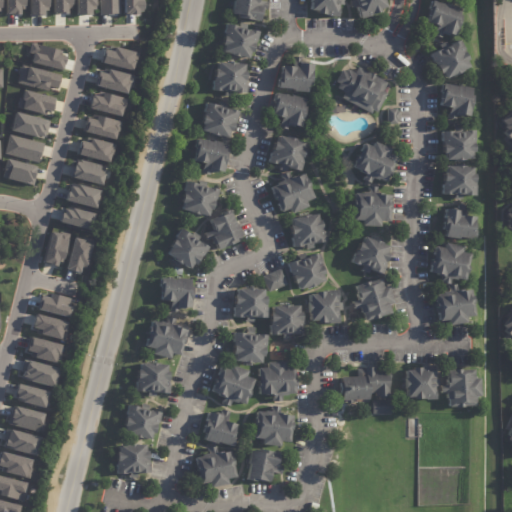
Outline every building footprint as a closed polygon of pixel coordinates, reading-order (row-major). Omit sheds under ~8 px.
[(4,15),(4,0),(22,0),(23,8),(18,9),(19,15),(4,15)] [(27,16),(27,0),(46,0),(46,10),(42,10),(42,16),(27,16)] [(51,14),(51,0),(69,0),(70,8),(65,8),(65,14),(51,14)] [(75,15),(74,0),(93,0),(94,9),(89,9),(89,15),(75,15)] [(98,15),(98,0),(118,0),(118,14),(98,15)] [(127,14),(122,14),(122,0),(141,0),(141,11),(136,11),(136,15),(127,15),(127,14)] [(267,4),(266,11),(260,10),(259,15),(256,15),(255,21),(234,18),(235,15),(229,14),(231,0),(254,0),(267,2),(267,4)] [(337,0),(336,7),(337,7),(336,16),(326,15),(326,14),(315,13),(315,10),(309,10),(310,0),(337,0)] [(355,5),(353,0),(383,0),(386,7),(379,9),(380,11),(369,14),(370,16),(359,19),(355,5)] [(433,32),(435,26),(425,22),(431,7),(428,6),(430,1),(445,6),(446,4),(458,9),(456,15),(459,16),(452,36),(449,35),(449,36),(446,35),(446,36),(442,35),(440,39),(432,35),(433,32)] [(240,28),(257,32),(254,42),(253,42),(253,44),(252,44),(250,52),(247,52),(246,58),(240,57),(239,58),(228,55),(228,54),(221,52),(222,45),(220,45),(222,36),(226,24),(237,26),(237,27),(240,28)] [(443,80),(440,74),(438,75),(435,68),(434,65),(433,65),(428,55),(440,49),(441,50),(450,46),(450,45),(458,41),(463,51),(461,52),(465,61),(464,62),(467,68),(460,71),(461,72),(452,77),(451,76),(443,80)] [(29,62),(31,54),(27,53),(30,43),(60,51),(59,55),(64,57),(61,70),(29,62)] [(99,62),(102,49),(108,50),(109,46),(137,53),(134,63),(132,63),(130,71),(99,62)] [(306,60),(305,65),(312,66),(311,73),(310,73),(309,87),(306,87),(306,93),(292,92),(292,91),(276,90),(277,81),(278,81),(279,70),(281,70),(281,67),(293,68),(294,58),(306,59),(306,60)] [(231,90),(221,90),(221,91),(211,90),(213,69),(216,69),(216,62),(226,63),(226,62),(233,62),(233,63),(242,64),(242,71),(244,71),(244,82),(245,82),(244,93),(233,92),(233,90),(231,90)] [(15,83),(20,65),(59,75),(56,88),(47,86),(46,91),(15,83)] [(370,74),(375,76),(374,77),(386,84),(381,92),(385,94),(375,113),(371,111),(369,114),(340,99),(343,93),(342,93),(343,92),(337,88),(339,85),(335,82),(341,71),(345,73),(347,70),(354,74),(357,68),(369,74),(370,74)] [(93,86),(97,71),(105,74),(106,69),(131,75),(129,86),(127,86),(124,94),(93,86)] [(440,83),(456,87),(457,85),(470,88),(468,95),(471,95),(467,116),(463,115),(463,116),(461,116),(460,117),(457,116),(456,120),(446,118),(449,108),(438,106),(441,90),(439,90),(440,83)] [(20,109),(20,108),(16,107),(18,98),(20,98),(22,90),(53,98),(50,112),(45,110),(44,115),(20,109)] [(87,109),(90,95),(99,97),(100,93),(125,99),(123,109),(121,108),(118,117),(87,109)] [(274,93),(290,98),(291,96),(304,99),(302,105),(305,106),(299,127),(294,126),(293,127),(290,126),(288,130),(280,128),(281,126),(280,125),(282,118),(271,115),(276,99),(273,98),(274,93)] [(218,107),(228,110),(228,109),(236,112),(234,122),(233,121),(232,124),(231,124),(229,132),(226,132),(225,138),(219,136),(219,137),(208,134),(208,133),(200,131),(202,125),(199,124),(201,115),(202,116),(205,103),(214,105),(214,106),(218,107)] [(511,142),(511,141),(511,140),(510,138),(507,140),(500,133),(503,130),(501,127),(502,126),(498,120),(511,107),(511,142)] [(398,112),(398,121),(395,121),(395,124),(386,124),(386,109),(395,109),(395,111),(398,111),(398,112)] [(8,131),(13,112),(48,121),(45,133),(43,132),(41,139),(8,131)] [(81,131),(85,117),(90,119),(91,115),(119,122),(116,131),(115,131),(112,140),(81,131)] [(443,160),(443,153),(440,153),(440,131),(463,132),(463,130),(472,130),(473,141),(472,141),(472,144),(471,144),(471,152),(469,152),(469,159),(463,159),(463,160),(451,160),(443,160)] [(3,153),(7,134),(42,143),(39,157),(38,156),(36,163),(32,161),(3,153)] [(302,145),(301,149),(303,150),(298,171),(288,168),(288,167),(276,164),(268,162),(273,141),(276,142),(277,136),(287,138),(287,137),(295,139),(294,140),(303,142),(302,145)] [(75,154),(79,140),(84,142),(85,137),(114,145),(111,155),(109,154),(107,162),(75,154)] [(206,142),(211,143),(212,141),(225,145),(223,151),(226,152),(221,173),(216,171),(215,173),(211,172),(210,176),(201,174),(204,164),(193,162),(196,146),(194,145),(195,139),(206,142)] [(388,175),(384,183),(379,180),(378,182),(372,179),(369,184),(362,181),(365,175),(361,174),(361,173),(352,168),(354,162),(353,161),(356,154),(358,155),(363,144),(371,147),(373,142),(389,149),(387,155),(395,158),(388,175)] [(1,177),(3,170),(1,170),(4,159),(35,166),(32,177),(34,177),(32,185),(1,177)] [(69,177),(72,165),(73,165),(74,161),(77,162),(77,160),(103,167),(101,174),(102,174),(100,185),(69,177)] [(457,194),(450,193),(450,195),(441,194),(441,184),(442,184),(442,181),(441,181),(441,173),(444,173),(444,166),(454,166),(454,165),(462,165),(462,167),(470,167),(470,174),(472,174),(472,182),(473,182),(472,195),(460,195),(460,194),(457,194)] [(279,211),(274,200),(273,200),(270,193),(271,193),(269,187),(276,183),(276,182),(282,179),(280,174),(287,171),(290,178),(302,173),(308,186),(307,186),(312,197),(303,201),(305,206),(289,213),(287,208),(279,211)] [(194,184),(199,185),(200,182),(205,184),(205,187),(216,190),(213,202),(211,201),(209,211),(207,211),(205,217),(196,214),(195,216),(189,214),(190,213),(180,210),(182,204),(179,203),(185,182),(194,184)] [(65,191),(63,201),(93,209),(98,190),(70,183),(70,186),(68,186),(67,191),(65,191)] [(360,225),(361,220),(352,219),(353,208),(351,207),(352,199),(353,200),(354,193),(368,193),(368,186),(377,187),(377,194),(389,195),(389,201),(390,201),(389,209),(388,209),(388,222),(379,221),(379,227),(360,225)] [(463,205),(467,206),(465,216),(473,217),(470,235),(473,235),(472,239),(458,237),(457,239),(443,237),(444,230),(442,230),(445,209),(458,211),(459,204),(463,205)] [(511,237),(511,238),(503,227),(504,226),(503,226),(505,224),(503,222),(506,219),(502,215),(505,212),(504,211),(511,205),(511,237)] [(58,222),(60,213),(62,213),(63,209),(65,209),(66,207),(92,213),(88,230),(58,222)] [(217,249),(215,250),(211,240),(207,242),(205,235),(211,232),(207,225),(209,224),(208,220),(221,215),(220,213),(227,210),(233,225),(235,224),(240,237),(234,239),(235,242),(217,249)] [(306,248),(305,244),(292,247),(289,237),(290,237),(290,234),(289,235),(287,226),(290,225),(289,219),(298,217),(298,216),(305,214),(306,216),(314,214),(316,220),(318,220),(320,228),(321,231),(322,231),(324,241),(312,243),(312,246),(306,248)] [(191,237),(199,243),(206,248),(193,265),(192,264),(187,270),(180,264),(180,265),(174,261),(175,260),(167,254),(171,249),(168,247),(173,240),(174,240),(176,238),(175,237),(181,229),(191,237)] [(41,262),(49,231),(57,233),(58,231),(68,234),(60,262),(56,261),(55,266),(41,262)] [(63,269),(72,237),(82,240),(82,242),(90,245),(84,268),(79,267),(78,272),(63,269)] [(381,275),(370,271),(370,270),(357,265),(357,266),(350,263),(358,243),(360,244),(362,238),(371,241),(372,240),(380,243),(379,244),(388,247),(385,254),(387,254),(384,262),(386,262),(381,275)] [(448,284),(441,283),(442,277),(436,276),(436,274),(429,273),(430,266),(429,266),(430,258),(432,258),(434,247),(443,248),(443,243),(461,246),(460,253),(468,254),(464,274),(462,280),(456,279),(455,280),(449,279),(449,285),(448,284)] [(298,289),(296,283),(293,283),(290,275),(291,275),(287,263),(301,259),(300,256),(305,254),(306,258),(309,257),(309,256),(318,253),(321,265),(320,265),(323,274),(320,275),(323,281),(314,284),(314,285),(307,287),(307,286),(298,289)] [(174,268),(182,270),(180,276),(172,275),(174,268)] [(268,292),(262,277),(279,269),(285,284),(268,292)] [(175,313),(170,312),(171,302),(159,301),(161,284),(159,284),(160,279),(176,280),(177,279),(190,280),(189,287),(191,287),(189,308),(184,308),(184,309),(180,309),(180,313),(175,313)] [(391,304),(386,305),(389,314),(377,317),(377,318),(370,320),(370,319),(363,321),(361,314),(360,314),(358,309),(353,310),(351,302),(355,301),(354,299),(355,298),(352,287),(358,286),(357,284),(363,282),(364,283),(378,279),(381,288),(387,287),(391,303),(391,304)] [(440,322),(437,322),(435,310),(433,310),(432,302),(434,302),(433,295),(448,293),(447,286),(454,285),(454,291),(455,291),(455,292),(468,290),(468,296),(470,296),(471,305),(470,305),(472,316),(464,317),(465,323),(447,325),(446,321),(440,322)] [(250,317),(233,317),(233,296),(236,296),(236,289),(245,289),(245,288),(253,288),(253,289),(262,289),(262,297),(264,297),(264,304),(265,304),(265,318),(254,318),(254,317),(250,317)] [(334,305),(334,313),(336,313),(336,324),(326,323),(314,323),(314,321),(307,321),(308,311),(305,310),(306,305),(307,295),(313,295),(313,292),(325,292),(325,290),(336,290),(336,303),(335,303),(334,305)] [(35,309),(39,295),(44,296),(45,292),(69,298),(67,307),(69,307),(67,317),(35,309)] [(302,327),(302,335),(291,335),(291,334),(279,334),(279,335),(269,335),(269,322),(269,314),(271,314),(271,306),(280,306),(280,305),(288,305),(288,306),(297,306),(297,312),(300,312),(300,321),(301,321),(301,324),(302,324),(302,327)] [(511,335),(510,338),(502,331),(504,329),(500,326),(511,309),(511,335)] [(30,328),(34,313),(66,322),(63,331),(65,331),(63,341),(40,334),(39,335),(34,334),(35,329),(30,328)] [(169,318),(174,319),(172,327),(184,330),(183,336),(181,344),(178,356),(169,353),(168,359),(151,355),(152,349),(144,347),(147,335),(145,335),(147,327),(148,327),(150,320),(158,323),(159,321),(165,323),(166,317),(169,318)] [(247,335),(255,336),(255,334),(265,335),(263,347),(262,347),(261,358),(259,358),(258,364),(251,363),(251,364),(240,363),(240,362),(231,361),(232,355),(230,355),(232,333),(246,334),(245,335),(247,335)] [(25,350),(28,337),(60,345),(57,355),(55,354),(53,363),(29,356),(30,352),(25,350)] [(19,379),(21,372),(19,372),(22,360),(57,368),(53,384),(49,386),(19,379)] [(155,363),(155,365),(164,365),(164,372),(167,372),(166,394),(133,393),(134,375),(137,375),(137,364),(147,364),(147,363),(155,363)] [(257,368),(257,395),(272,395),(272,401),(280,401),(280,394),(293,394),(293,363),(265,363),(265,368),(257,368)] [(229,366),(246,372),(243,378),(251,381),(242,405),(235,402),(235,404),(230,402),(228,409),(219,406),(221,399),(209,394),(219,368),(227,371),(229,366)] [(432,376),(432,380),(440,380),(440,386),(433,386),(433,400),(410,399),(410,398),(404,397),(404,371),(410,371),(410,369),(418,369),(418,367),(432,367),(432,376)] [(373,368),(373,369),(388,368),(389,381),(386,381),(386,396),(384,396),(385,399),(378,400),(378,397),(373,397),(373,393),(366,393),(367,399),(352,400),(352,403),(346,403),(346,400),(340,400),(339,370),(364,369),(364,368),(373,368)] [(472,376),(472,379),(477,379),(477,396),(472,397),(472,407),(446,407),(446,393),(440,394),(440,386),(444,386),(444,370),(471,370),(472,376)] [(13,397),(16,384),(46,392),(42,408),(20,402),(15,400),(15,398),(14,398),(14,397),(13,397)] [(370,408),(369,400),(389,399),(390,413),(370,414),(370,408)] [(147,406),(149,407),(148,410),(158,413),(153,434),(149,433),(147,440),(141,438),(140,442),(129,439),(130,436),(122,433),(124,427),(121,426),(127,405),(141,409),(142,405),(147,406)] [(5,424),(8,415),(9,416),(12,406),(42,414),(40,425),(38,424),(36,431),(32,430),(32,431),(5,424)] [(272,407),(283,408),(283,416),(291,416),(288,443),(279,442),(279,447),(261,445),(261,439),(253,438),(255,411),(270,413),(271,406),(272,407)] [(225,410),(230,411),(227,422),(235,424),(231,437),(233,438),(231,447),(202,440),(204,433),(201,433),(207,411),(221,415),(223,409),(225,410)] [(2,448),(3,441),(1,441),(4,428),(39,437),(34,456),(2,448)] [(134,474),(114,474),(114,453),(117,453),(116,446),(125,446),(125,445),(133,444),(133,445),(142,445),(142,452),(144,452),(144,459),(146,459),(146,463),(147,463),(147,474),(134,474)] [(208,488),(207,482),(199,484),(194,458),(207,455),(205,448),(217,446),(219,453),(228,451),(234,477),(224,479),(225,484),(208,488)] [(283,468),(282,474),(269,472),(267,483),(254,481),(254,482),(246,480),(248,465),(247,465),(250,451),(257,452),(257,450),(277,453),(276,460),(279,460),(278,466),(283,467),(283,468)] [(0,452),(30,460),(28,468),(30,469),(27,478),(4,472),(4,473),(0,471),(0,452)] [(0,477),(24,483),(22,491),(24,492),(21,501),(0,495),(0,477)] [(0,511),(0,500),(18,506),(16,511),(0,511)]
